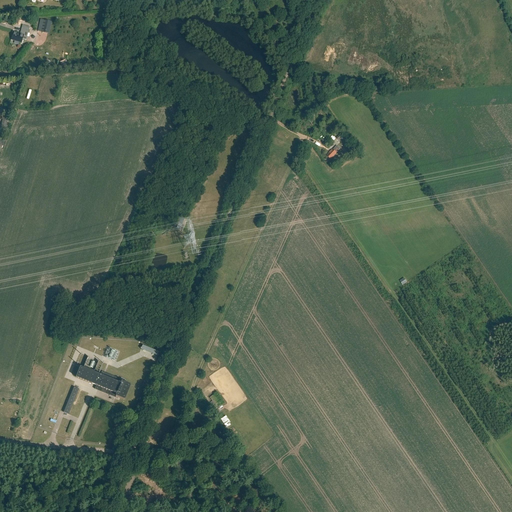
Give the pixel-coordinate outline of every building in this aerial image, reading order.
[(49,34),(52,22),(44,20),(41,32),(49,34)] [(30,27),(23,25),(20,34),(14,32),(11,40),(21,43),(23,39),(26,40),(30,27)] [(9,122),(10,118),(2,116),(1,120),(2,120),(0,128),(0,132),(4,134),(7,121),(9,122)] [(336,153),(340,149),(337,146),(333,150),(333,149),(327,156),(330,159),(336,153)] [(142,346),(141,349),(157,356),(159,352),(142,346)] [(100,375),(80,367),(76,377),(96,386),(94,389),(115,397),(116,396),(124,399),(130,385),(121,382),(122,380),(102,372),(100,375)] [(68,415),(79,389),(74,387),(63,413),(68,415)] [(226,411),(222,406),(221,405),(223,403),(221,400),(216,393),(209,398),(214,405),(217,408),(221,414),(226,411)] [(226,427),(230,424),(223,414),(219,417),(226,427)]
